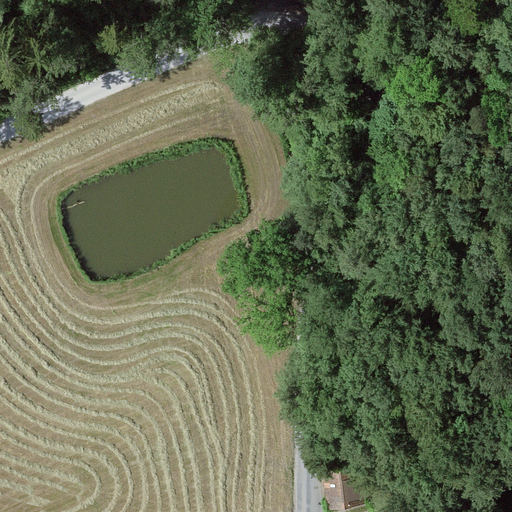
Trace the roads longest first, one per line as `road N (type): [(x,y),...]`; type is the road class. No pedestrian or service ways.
road 1 (unclassified): [(432,0),(369,141),(315,299),(309,511)]
road 2 (track): [(511,466),(341,511)]
road 3 (track): [(400,67),(443,53),(511,5)]
